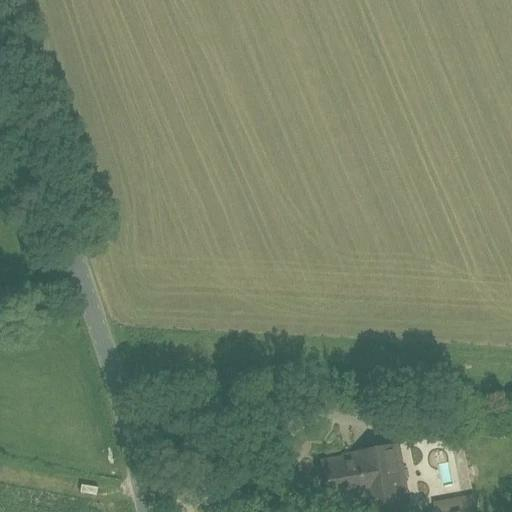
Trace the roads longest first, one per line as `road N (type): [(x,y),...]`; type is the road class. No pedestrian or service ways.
road 1 (unclassified): [(149,511),(81,276),(0,45)]
road 2 (track): [(141,485),(255,464),(307,416),(355,427)]
